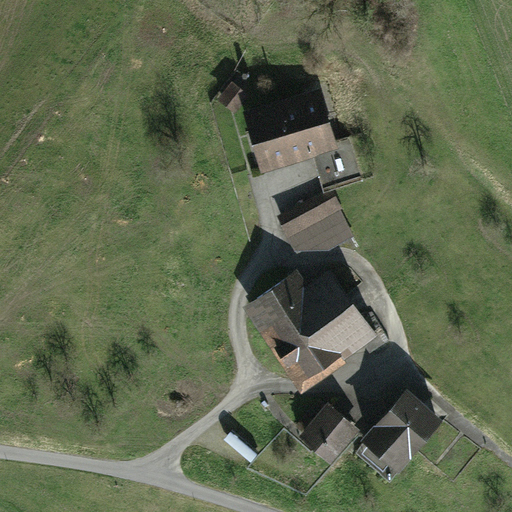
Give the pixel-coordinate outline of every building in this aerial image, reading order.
[(250,100),(232,86),(219,102),(238,116),(250,100)] [(322,93),(246,112),(261,170),(336,151),(322,93)] [(330,194),(283,217),(302,255),(349,232),(330,194)] [(293,278),(246,312),(302,391),(374,340),(329,276),(304,294),(293,278)] [(362,283),(346,293),(359,313),(375,304),(362,283)] [(405,400),(367,446),(404,477),(442,430),(405,400)] [(330,407),(302,442),(332,466),(360,431),(330,407)]
